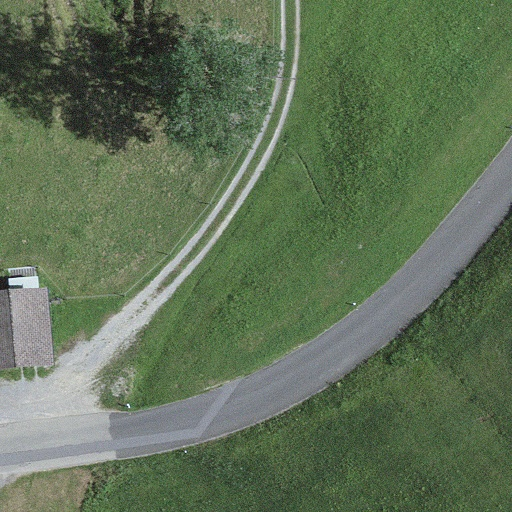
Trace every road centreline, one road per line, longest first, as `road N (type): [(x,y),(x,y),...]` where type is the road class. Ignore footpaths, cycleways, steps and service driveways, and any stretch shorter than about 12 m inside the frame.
road 1 (unclassified): [(0,452),(145,438),(205,425),(294,389),(379,328),(511,182)]
road 2 (track): [(299,0),(293,77),(278,130),(204,255),(64,391),(47,420),(45,448)]
